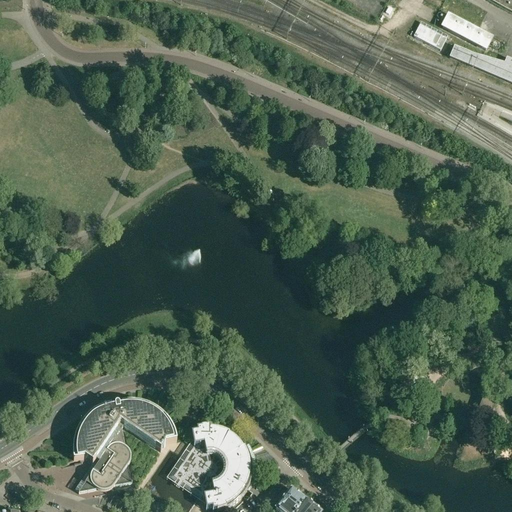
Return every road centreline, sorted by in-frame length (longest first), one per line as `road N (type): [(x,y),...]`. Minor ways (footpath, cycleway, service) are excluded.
road 1 (tertiary): [(511,197),(218,72),(162,58),(69,54),(49,39),(37,14)]
road 2 (tertiary): [(298,457),(223,390),(163,372),(109,380),(6,446)]
